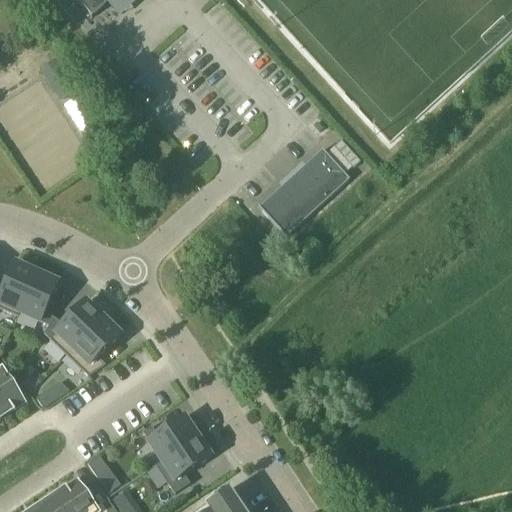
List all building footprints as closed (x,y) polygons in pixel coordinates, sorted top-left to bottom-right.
[(75,0),(92,18),(91,19),(92,20),(113,0),(75,0)] [(60,101),(79,88),(69,73),(65,76),(55,61),(40,71),(60,101)] [(319,210),(350,181),(323,152),(292,180),(319,210)] [(292,180),(260,209),(260,208),(259,209),(288,239),(289,238),(288,238),(319,210),(292,180)] [(0,310),(18,319),(20,315),(19,314),(37,275),(16,265),(2,295),(0,294),(0,310)] [(41,324),(50,328),(55,321),(46,314),(59,285),(37,275),(19,314),(20,315),(41,324)] [(64,327),(55,321),(50,328),(44,336),(67,358),(103,320),(86,304),(64,327)] [(120,337),(103,320),(67,358),(89,379),(106,368),(98,360),(120,337)] [(0,411),(4,417),(24,404),(0,369),(0,411)] [(30,376),(21,386),(30,395),(39,385),(30,376)] [(55,391),(51,390),(37,400),(44,410),(60,399),(55,391)] [(143,435),(162,463),(198,439),(185,419),(158,438),(152,429),(143,435)] [(211,459),(198,439),(162,463),(182,492),(191,486),(184,477),(211,459)] [(89,468),(98,481),(109,473),(100,460),(89,468)] [(114,511),(97,487),(84,496),(77,485),(59,497),(68,511),(114,511)] [(208,511),(242,511),(229,493),(206,509),(208,511)] [(67,511),(58,497),(41,508),(44,511),(67,511)]
